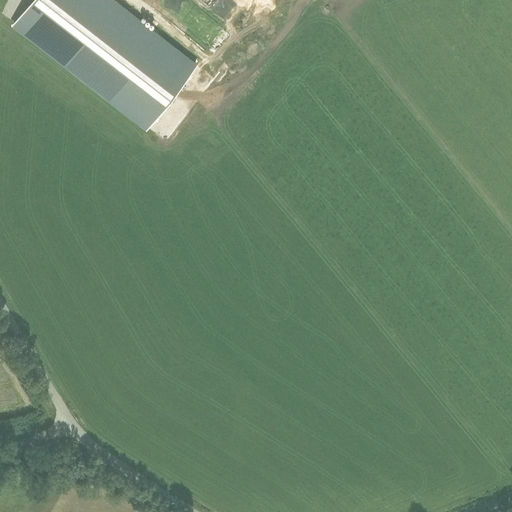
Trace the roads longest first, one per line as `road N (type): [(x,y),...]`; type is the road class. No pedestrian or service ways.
road 1 (unclassified): [(191,511),(85,442),(67,420)]
road 2 (unclassified): [(67,420),(0,297)]
